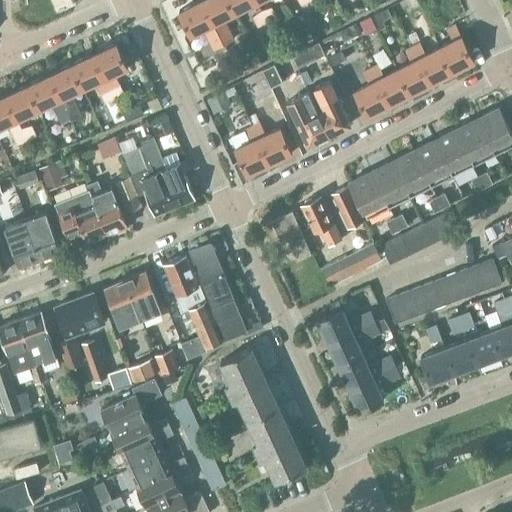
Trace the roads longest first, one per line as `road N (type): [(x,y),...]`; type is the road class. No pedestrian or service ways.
road 1 (residential): [(511,73),(231,211)]
road 2 (residential): [(340,453),(231,211)]
road 3 (residential): [(231,211),(0,293)]
road 4 (residential): [(231,211),(136,0)]
road 5 (residential): [(340,453),(511,383)]
road 6 (residential): [(0,55),(127,0)]
